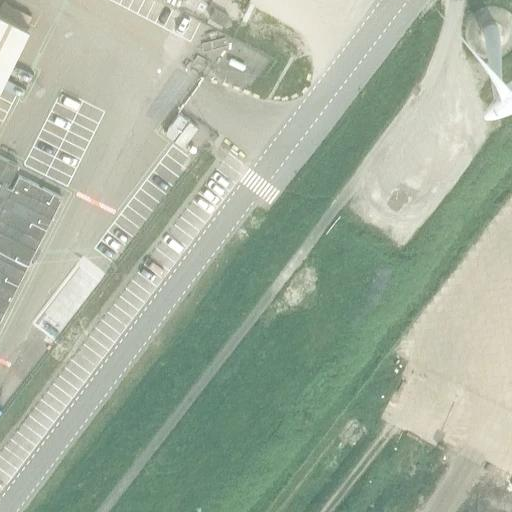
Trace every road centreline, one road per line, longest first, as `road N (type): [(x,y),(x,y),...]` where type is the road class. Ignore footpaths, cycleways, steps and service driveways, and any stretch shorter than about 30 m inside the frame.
road 1 (unclassified): [(393,0),(1,511)]
road 2 (unclassified): [(100,511),(367,169),(437,67),(452,0)]
road 3 (unknown): [(5,358),(152,52)]
road 4 (track): [(511,422),(436,460),(400,511)]
